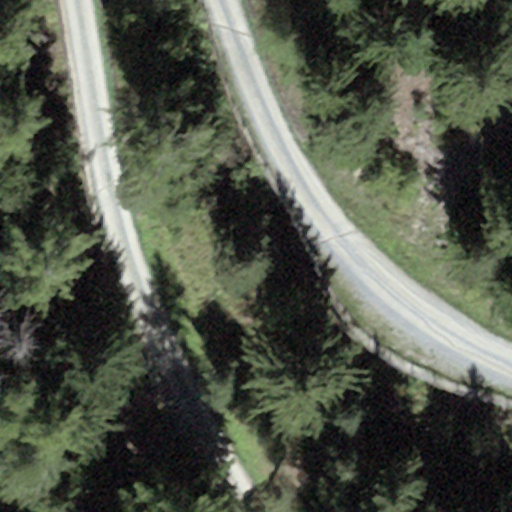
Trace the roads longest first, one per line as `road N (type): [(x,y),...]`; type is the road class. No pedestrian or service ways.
road 1 (track): [(76,0),(116,205),(173,357),(254,511)]
road 2 (track): [(511,366),(433,324),(340,246),(260,108),(226,0)]
